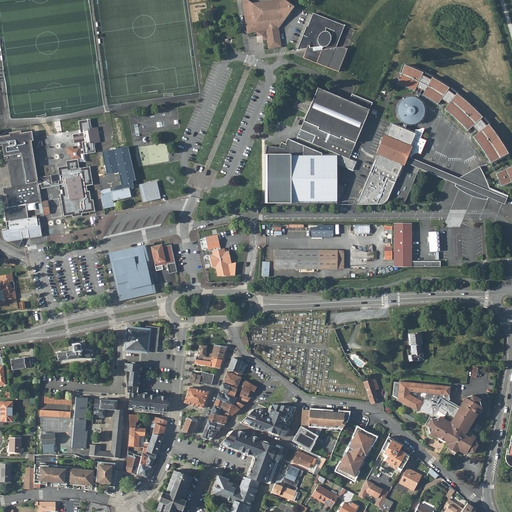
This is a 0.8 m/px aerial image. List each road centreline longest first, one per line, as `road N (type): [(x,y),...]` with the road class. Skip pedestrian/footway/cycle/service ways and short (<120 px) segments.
road 1 (unclassified): [(507,226),(488,217),(252,217)]
road 2 (tertiary): [(303,399),(380,415),(470,497),(487,502)]
road 3 (tertiary): [(487,502),(510,315)]
road 4 (residential): [(119,502),(127,431),(120,320)]
road 5 (residential): [(28,261),(183,227)]
road 6 (tertiary): [(443,296),(290,304)]
road 7 (tertiary): [(172,299),(31,333)]
road 8 (tertiary): [(183,321),(170,441)]
road 9 (residential): [(119,502),(41,494),(0,501)]
